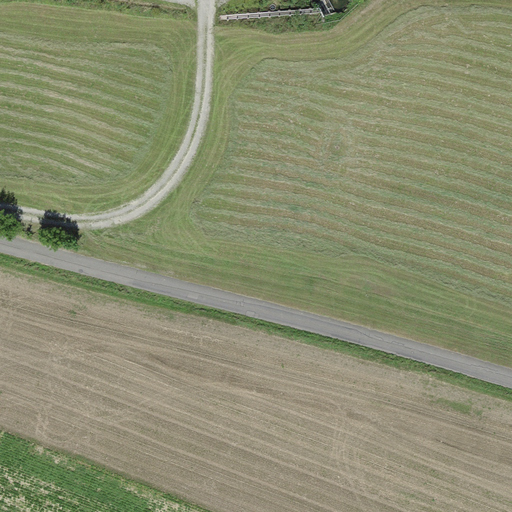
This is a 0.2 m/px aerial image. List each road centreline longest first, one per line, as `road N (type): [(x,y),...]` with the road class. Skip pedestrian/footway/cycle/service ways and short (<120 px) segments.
road 1 (unclassified): [(0,243),(511,380)]
road 2 (track): [(0,209),(95,220),(159,194),(179,172),(199,121),(208,0)]
